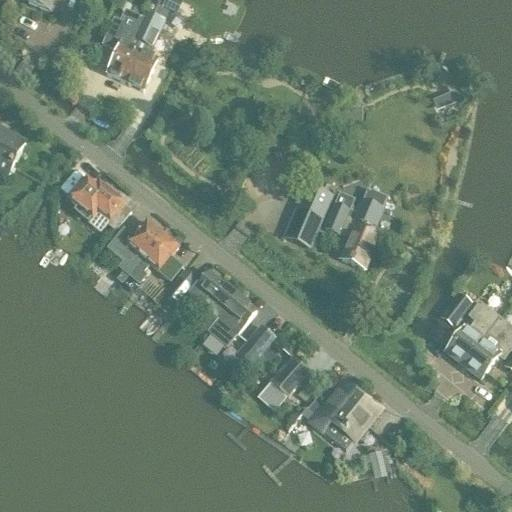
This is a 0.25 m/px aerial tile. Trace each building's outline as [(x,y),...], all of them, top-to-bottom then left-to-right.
[(30,0),(28,6),(50,15),(56,0),(30,0)] [(177,0),(166,0),(162,11),(177,18),(184,3),(177,0)] [(142,46),(154,20),(152,20),(159,5),(152,2),(140,27),(125,20),(118,26),(109,43),(120,48),(107,78),(124,86),(138,55),(136,53),(139,45),(142,46)] [(164,25),(154,20),(142,46),(139,45),(136,53),(138,55),(124,86),(144,95),(158,63),(148,59),(164,25)] [(452,97),(437,103),(441,112),(455,106),(452,97)] [(353,113),(334,113),(334,128),(353,128),(353,113)] [(303,120),(295,123),(300,135),(307,132),(303,120)] [(26,148),(0,134),(0,177),(8,181),(26,148)] [(132,215),(124,209),(125,208),(99,187),(97,190),(87,182),(70,203),(92,221),(88,226),(101,237),(108,228),(116,235),(132,215)] [(311,251),(332,202),(306,191),(285,240),(311,251)] [(373,236),(387,201),(368,193),(357,217),(351,214),(355,203),(340,197),(334,209),(325,232),(340,238),(342,234),(353,239),(342,264),(364,274),(379,239),(373,236)] [(123,236),(110,252),(127,266),(122,273),(130,279),(163,239),(147,226),(133,244),(123,236)] [(163,239),(130,279),(140,287),(146,280),(143,277),(150,268),(171,285),(182,272),(170,262),(179,252),(163,239)] [(176,309),(197,284),(185,274),(165,299),(176,309)] [(190,300),(218,323),(237,299),(209,277),(190,300)] [(255,314),(237,299),(218,323),(219,323),(208,336),(226,352),(237,339),(257,316),(255,314)] [(453,331),(467,313),(456,305),(443,322),(453,331)] [(464,370),(501,321),(479,305),(468,320),(475,326),(468,336),(464,334),(447,357),(464,370)] [(511,354),(511,329),(501,321),(464,370),(481,383),(498,361),(504,365),(511,354)] [(277,343),(261,330),(238,359),(254,372),(254,371),(269,353),(277,343)] [(278,360),(269,353),(254,371),(263,378),(278,360)] [(288,401),(309,377),(293,362),(271,386),(288,401)] [(310,412),(309,413),(317,420),(316,420),(314,424),(315,428),(318,431),(321,433),(325,433),(329,430),(324,436),(324,437),(347,455),(357,443),(357,442),(361,445),(368,436),(365,433),(379,415),(355,396),(346,407),(336,398),(327,391),(310,412)] [(314,396),(306,405),(310,408),(318,399),(314,396)]
